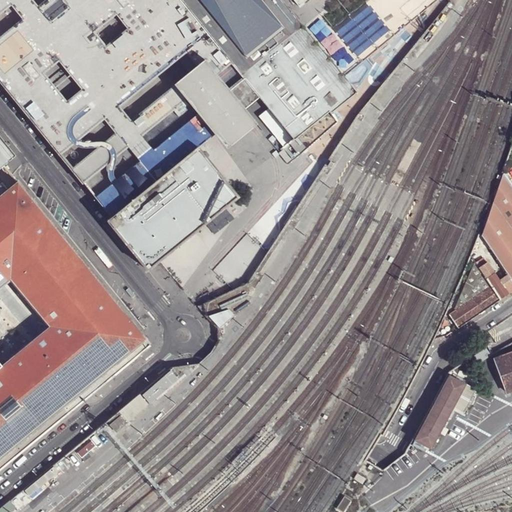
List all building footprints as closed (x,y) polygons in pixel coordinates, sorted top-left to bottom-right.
[(0,0),(0,80),(99,201),(111,217),(198,147),(216,132),(239,114),(244,110),(246,108),(259,98),(179,0),(0,0)] [(299,19),(282,0),(295,0),(301,6),(308,0),(179,0),(259,98),(268,108),(283,126),(333,86),(292,36),(298,31),(305,26),(299,19)] [(372,0),(358,12),(382,42),(409,20),(404,14),(402,15),(393,5),(398,0),(372,0)] [(333,86),(283,126),(294,140),(296,138),(330,110),(332,113),(358,92),(345,75),(305,26),(298,31),(292,36),(333,86)] [(268,108),(259,115),(285,147),(294,140),(283,126),(268,108)] [(294,140),(285,147),(283,149),(293,161),(303,152),(308,148),(340,122),(332,113),(330,110),(296,138),(294,140)] [(0,135),(0,169),(5,166),(17,156),(0,135)] [(107,220),(148,270),(159,261),(193,234),(238,197),(213,166),(198,147),(111,217),(107,220)] [(0,179),(9,189),(0,196),(0,458),(97,378),(101,383),(117,370),(119,373),(136,359),(129,352),(146,338),(90,269),(18,181),(5,166),(0,169),(0,179)] [(503,174),(492,205),(482,236),(481,237),(487,245),(493,254),(505,272),(511,281),(511,184),(511,183),(509,180),(503,173),(503,174)] [(493,254),(487,245),(482,255),(485,260),(493,254)] [(500,300),(479,268),(474,260),(469,273),(474,280),(475,282),(464,289),(462,291),(458,299),(459,300),(463,305),(462,305),(463,306),(449,316),(458,329),(467,323),(491,307),(500,300)] [(500,300),(508,294),(494,273),(490,276),(489,274),(493,272),(487,263),(482,266),(479,268),(500,300)] [(511,281),(505,272),(502,275),(507,282),(504,284),(510,293),(511,291),(511,281)] [(463,287),(464,289),(475,282),(474,280),(463,287)] [(129,288),(126,290),(133,298),(136,296),(129,288)] [(511,354),(495,360),(507,393),(511,391),(511,354)] [(476,391),(449,376),(428,416),(415,441),(430,449),(454,408),(464,413),(476,391)] [(150,386),(140,394),(148,403),(158,395),(150,386)] [(140,394),(108,420),(111,424),(109,425),(115,431),(124,424),(119,417),(121,415),(126,421),(148,403),(140,394)] [(367,479),(359,474),(356,478),(364,483),(367,479)] [(345,495),(337,509),(341,511),(346,511),(353,501),(345,495)]
